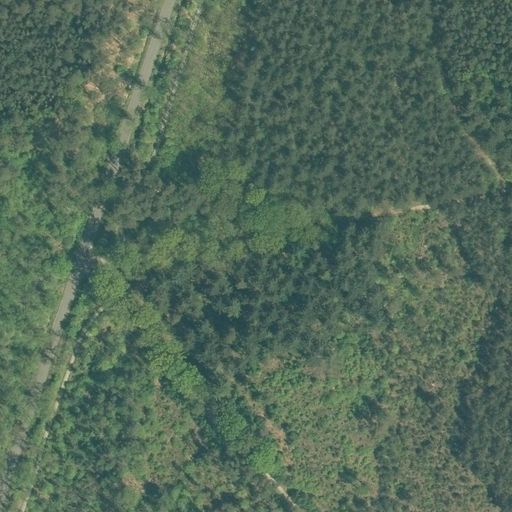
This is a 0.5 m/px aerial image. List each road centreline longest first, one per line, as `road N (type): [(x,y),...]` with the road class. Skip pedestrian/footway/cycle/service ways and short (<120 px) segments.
road 1 (tertiary): [(0,497),(170,0)]
road 2 (track): [(501,190),(123,253)]
road 3 (track): [(299,511),(110,300)]
road 4 (track): [(426,0),(441,84),(501,190)]
